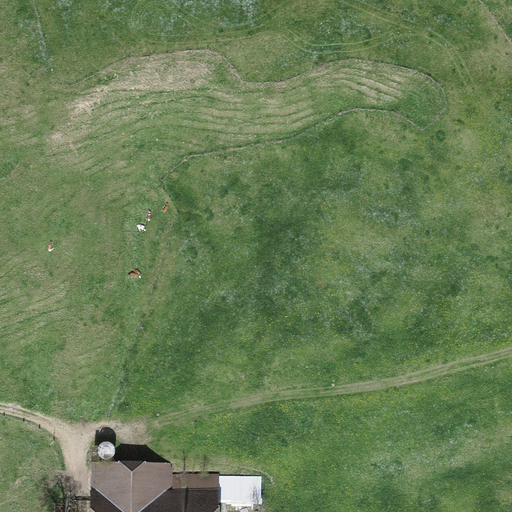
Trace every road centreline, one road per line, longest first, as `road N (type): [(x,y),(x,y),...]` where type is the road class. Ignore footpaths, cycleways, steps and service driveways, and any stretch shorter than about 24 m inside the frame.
road 1 (track): [(80,444),(103,429),(256,398),(511,360)]
road 2 (track): [(0,403),(59,425),(80,444),(83,511)]
